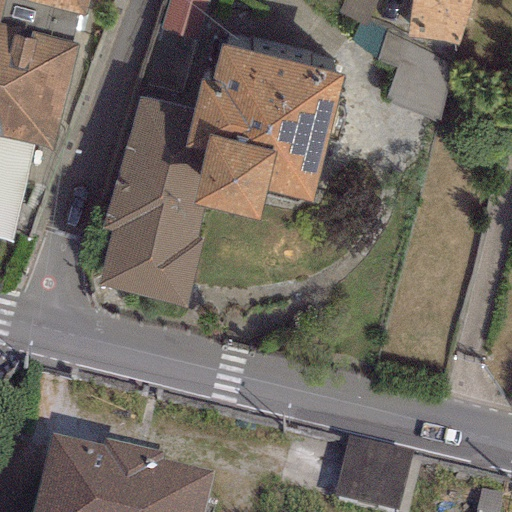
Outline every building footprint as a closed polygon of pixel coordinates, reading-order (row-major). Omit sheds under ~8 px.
[(0,0),(0,108),(36,119),(46,121),(77,0),(0,0)] [(42,184),(108,0),(77,0),(46,121),(36,119),(20,178),(42,184)] [(192,30),(201,0),(168,0),(162,21),(192,30)] [(337,0),(364,13),(370,0),(337,0)] [(456,22),(461,0),(410,0),(408,15),(456,22)] [(435,111),(448,63),(384,31),(375,50),(394,63),(384,91),(435,111)] [(263,129),(256,160),(302,171),(329,60),(225,34),(217,67),(203,64),(192,110),(190,119),(210,124),(212,117),(263,129)] [(190,119),(192,110),(141,95),(108,210),(116,212),(103,265),(179,283),(192,230),(185,228),(200,168),(210,124),(190,119)] [(20,178),(36,119),(0,108),(0,222),(8,225),(20,178)] [(251,180),(256,160),(263,129),(212,117),(210,124),(200,168),(251,180)] [(375,511),(399,511),(412,463),(346,447),(333,502),(375,511)] [(109,482),(57,470),(47,511),(196,511),(198,504),(146,491),(148,483),(111,475),(109,482)] [(495,511),(499,498),(480,493),(475,511),(495,511)]
